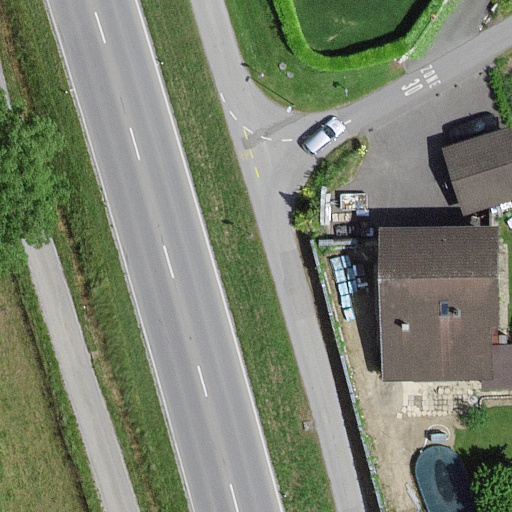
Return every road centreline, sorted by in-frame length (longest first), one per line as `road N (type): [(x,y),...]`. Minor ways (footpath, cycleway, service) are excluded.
road 1 (primary): [(239,511),(92,0)]
road 2 (track): [(0,127),(119,511)]
road 3 (residential): [(355,511),(261,167)]
road 4 (residential): [(261,167),(511,32)]
road 5 (residential): [(261,167),(205,0)]
